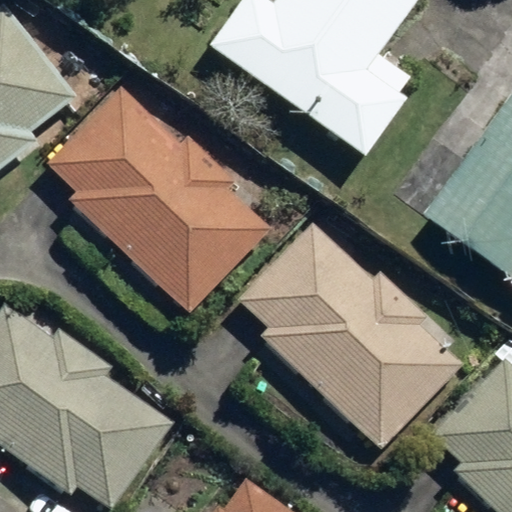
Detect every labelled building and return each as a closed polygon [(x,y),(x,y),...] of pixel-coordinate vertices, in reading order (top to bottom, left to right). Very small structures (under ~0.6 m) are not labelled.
[(247,0),(242,0),(202,56),(356,169),(399,111),(392,105),(404,88),(373,65),(420,0),(276,0),(267,14),(247,0)] [(0,180),(39,155),(28,140),(70,112),(15,28),(0,37),(0,180)] [(62,209),(180,326),(265,240),(223,199),(231,191),(182,142),(174,151),(116,94),(39,171),(70,201),(62,209)] [(511,107),(425,225),(511,288),(511,107)] [(368,286),(309,229),(231,307),(261,337),(254,344),(372,460),(457,373),(416,333),(425,325),(376,278),(368,286)] [(1,312),(0,313),(0,457),(65,506),(71,498),(90,511),(108,511),(167,433),(102,385),(109,376),(54,336),(47,346),(1,312)] [(500,367),(425,442),(455,472),(447,480),(479,511),(511,511),(511,372),(511,371),(508,374),(500,367)] [(278,511),(243,486),(223,511),(278,511)]
